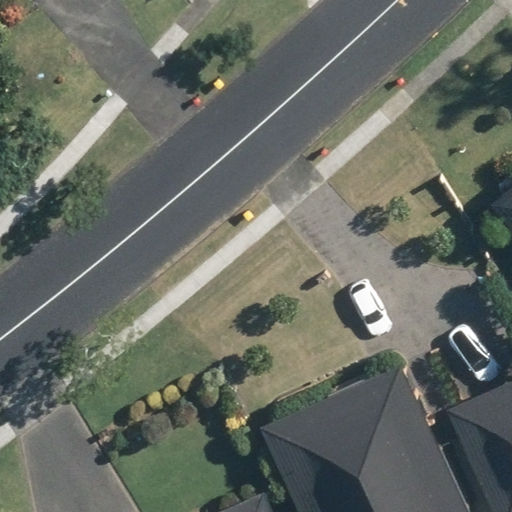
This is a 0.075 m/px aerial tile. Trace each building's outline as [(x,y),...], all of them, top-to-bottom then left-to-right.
[(0,0),(0,31),(9,25),(0,11),(0,0)] [(511,179),(499,191),(511,206),(511,179)] [(491,511),(421,345),(276,406),(321,511),(491,511)] [(511,511),(511,371),(458,395),(510,511),(511,511)] [(293,511),(277,475),(196,511),(147,511),(142,501),(118,511),(293,511)]
